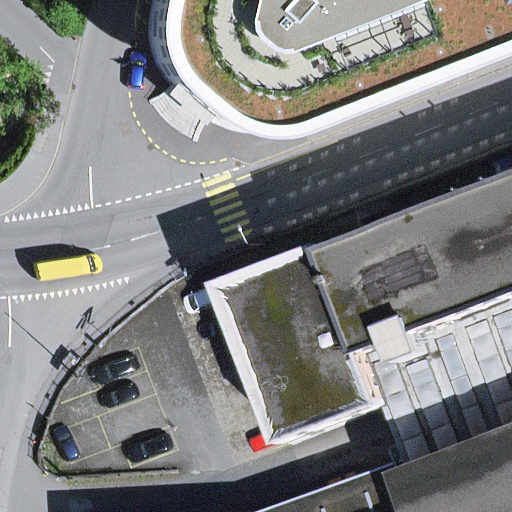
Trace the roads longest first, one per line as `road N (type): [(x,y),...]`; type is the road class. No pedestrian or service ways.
road 1 (secondary): [(97,250),(227,210),(511,98)]
road 2 (tertiary): [(97,250),(100,98)]
road 3 (tertiary): [(0,412),(9,331),(2,264)]
road 4 (residential): [(0,0),(100,98)]
